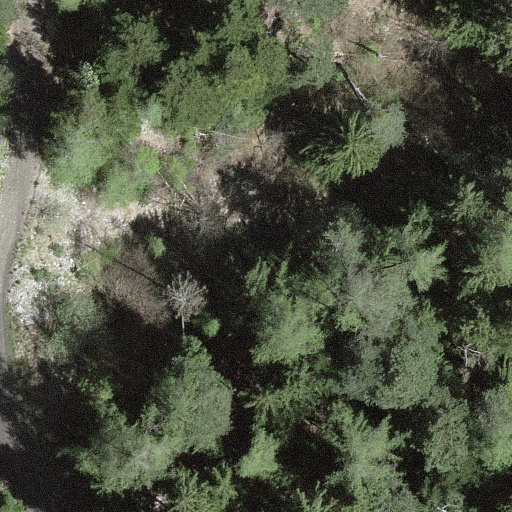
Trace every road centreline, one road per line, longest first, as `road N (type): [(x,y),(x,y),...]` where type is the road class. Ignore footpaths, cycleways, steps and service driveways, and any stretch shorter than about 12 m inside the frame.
road 1 (track): [(21,0),(26,115),(0,256)]
road 2 (track): [(0,398),(40,511)]
